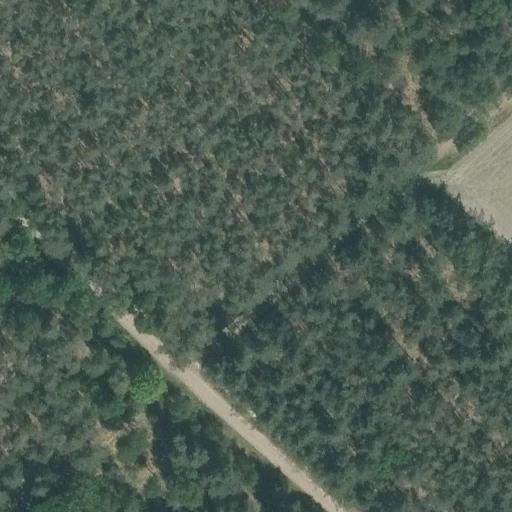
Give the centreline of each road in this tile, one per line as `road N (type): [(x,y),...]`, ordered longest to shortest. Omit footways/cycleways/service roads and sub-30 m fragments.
road 1 (track): [(511,89),(6,511)]
road 2 (track): [(323,511),(0,220)]
